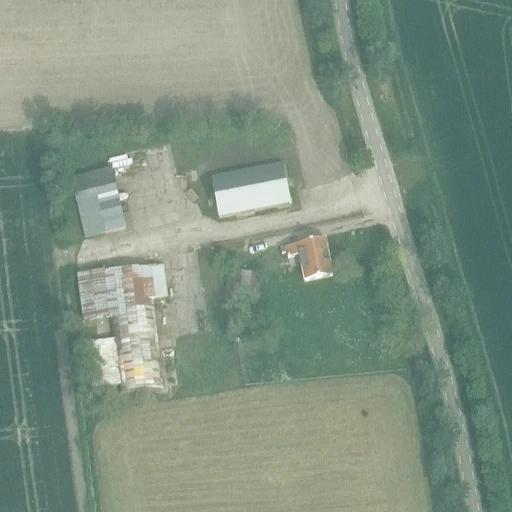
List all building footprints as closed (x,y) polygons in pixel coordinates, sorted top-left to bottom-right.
[(220,218),(290,204),(282,164),(212,177),(220,218)] [(71,180),(85,240),(105,235),(96,199),(118,194),(112,171),(71,180)] [(306,282),(334,277),(328,241),(282,249),(283,255),(288,254),(289,258),(301,256),(306,282)] [(119,397),(162,393),(153,302),(168,300),(164,268),(77,277),(82,325),(110,322),(112,342),(88,345),(92,390),(118,387),(119,397)] [(258,302),(261,275),(228,271),(225,298),(258,302)] [(254,305),(241,306),(241,313),(215,315),(216,333),(235,332),(235,336),(261,334),(260,319),(255,319),(254,305)]
